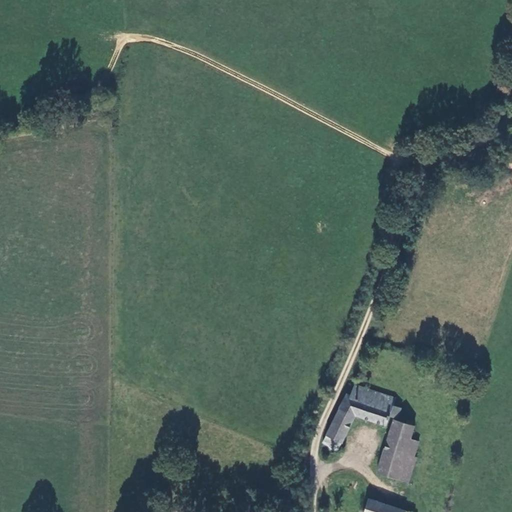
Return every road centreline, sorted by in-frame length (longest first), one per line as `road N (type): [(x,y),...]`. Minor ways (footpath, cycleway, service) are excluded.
road 1 (track): [(0,124),(92,94),(120,43),(139,37),(175,46),(407,162),(432,167)]
road 2 (unclassified): [(312,511),(319,429),(424,177)]
road 3 (track): [(424,177),(483,144),(511,100)]
